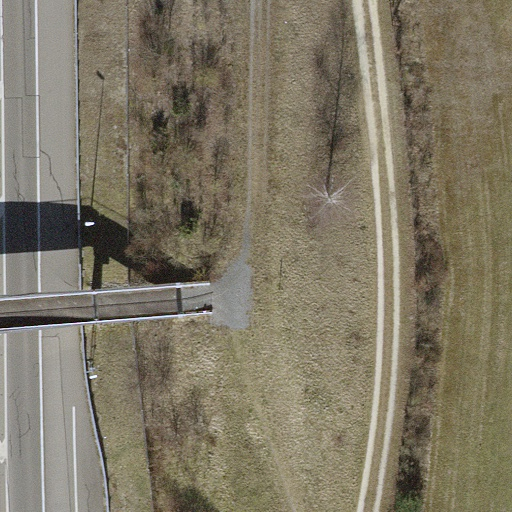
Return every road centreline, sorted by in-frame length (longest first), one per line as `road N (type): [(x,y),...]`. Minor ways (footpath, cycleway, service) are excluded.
road 1 (track): [(366,511),(384,389),(382,117),(369,0)]
road 2 (motorway): [(29,511),(20,0)]
